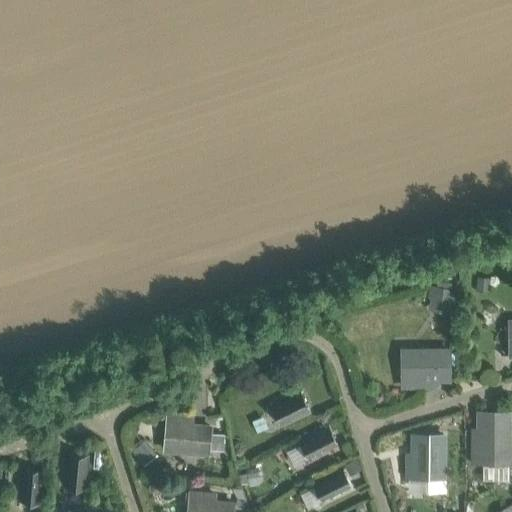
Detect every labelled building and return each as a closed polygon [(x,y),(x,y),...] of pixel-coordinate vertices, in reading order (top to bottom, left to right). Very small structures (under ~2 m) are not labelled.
[(429,285),(429,309),(449,309),(448,285),(429,285)] [(449,350),(411,350),(411,378),(406,378),(406,383),(421,383),(421,378),(449,378),(449,350)] [(301,390),(270,405),(280,426),(311,411),(301,390)] [(511,412),(480,412),(480,430),(472,430),(472,464),(481,464),(481,452),(508,452),(508,464),(511,463),(511,450),(508,450),(508,430),(511,430),(511,412)] [(194,419),(169,416),(166,448),(208,453),(211,427),(193,425),(194,419)] [(329,425),(298,441),(309,461),(339,445),(329,425)] [(443,435),(415,435),(415,462),(410,462),(409,477),(415,478),(415,473),(431,473),(431,480),(446,480),(446,473),(443,473),(443,435)] [(142,463),(155,455),(143,437),(131,445),(142,463)] [(90,455),(68,453),(64,488),(87,490),(90,455)] [(45,470),(22,468),(19,502),(42,504),(45,470)] [(343,468),(312,483),(322,503),(353,488),(343,468)] [(216,495),(191,492),(190,499),(195,500),(193,511),(232,511),(233,503),(215,501),(216,495)]
